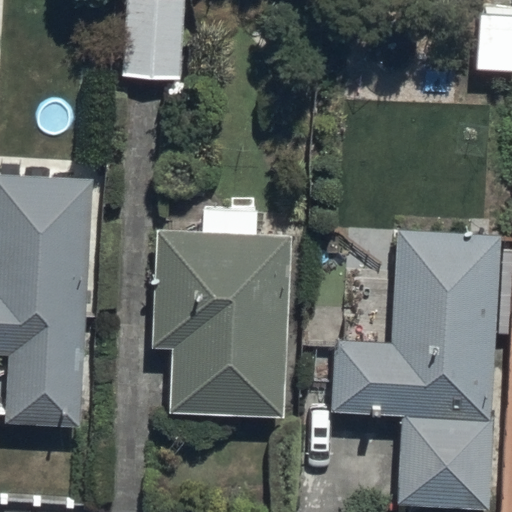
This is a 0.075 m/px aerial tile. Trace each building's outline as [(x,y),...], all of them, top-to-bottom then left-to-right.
[(187,0),(126,0),(123,69),(184,72),(187,0)] [(511,2),(477,1),(473,60),(511,61),(511,2)] [(0,425),(92,431),(106,179),(0,173),(0,425)] [(482,404),(492,216),(388,211),(382,325),(325,322),(321,395),(482,404)] [(275,402),(283,218),(159,213),(151,396),(275,402)]
